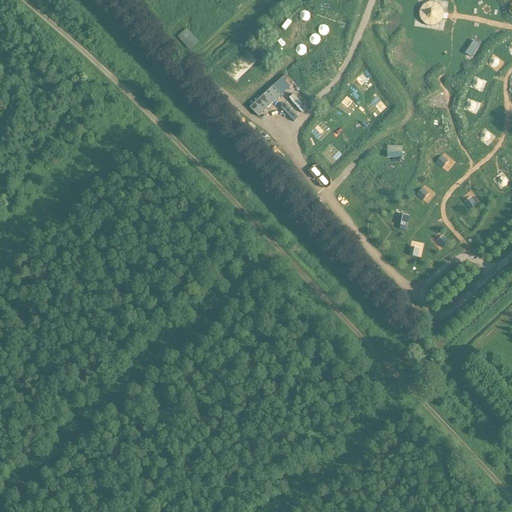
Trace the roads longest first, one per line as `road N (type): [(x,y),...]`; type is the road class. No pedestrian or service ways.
road 1 (track): [(511,499),(131,98),(18,0)]
road 2 (track): [(0,501),(279,249)]
